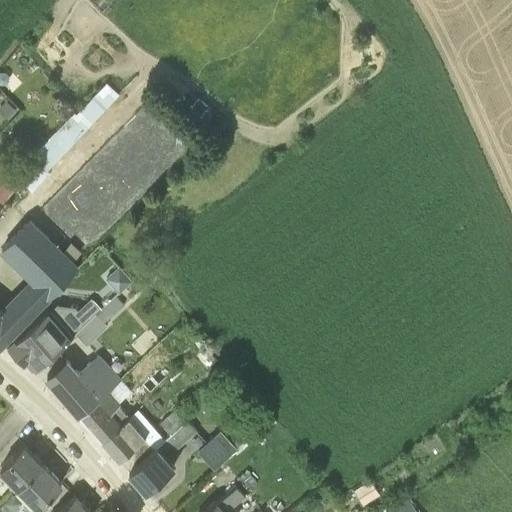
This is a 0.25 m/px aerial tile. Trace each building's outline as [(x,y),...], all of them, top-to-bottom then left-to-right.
[(39,162),(23,179),(34,189),(50,171),(47,168),(65,151),(63,148),(76,137),(77,138),(120,93),(108,80),(32,154),(39,162)] [(3,102),(0,104),(0,111),(5,117),(12,110),(3,102)] [(0,187),(9,195),(23,179),(39,162),(32,154),(28,151),(0,183),(0,187)] [(80,264),(80,263),(75,258),(83,250),(66,235),(58,243),(32,217),(1,249),(30,278),(1,307),(0,306),(0,344),(1,343),(13,328),(48,295),(80,264)] [(119,289),(131,278),(117,263),(105,274),(119,289)] [(85,322),(95,312),(101,307),(93,298),(76,313),(85,322)] [(59,307),(51,313),(48,310),(10,344),(24,359),(29,355),(38,365),(71,335),(76,330),(85,322),(76,313),(73,309),(59,307)] [(85,322),(76,330),(87,342),(106,324),(95,312),(85,322)] [(200,335),(194,339),(199,345),(205,341),(200,335)] [(202,351),(209,359),(214,355),(207,347),(202,351)] [(80,413),(108,388),(121,377),(108,362),(98,372),(90,362),(77,373),(65,360),(47,375),(80,413)] [(121,402),(109,388),(108,388),(80,413),(103,438),(129,416),(119,404),(121,402)] [(183,414),(177,407),(176,407),(161,420),(171,432),(186,418),(183,414)] [(130,469),(164,438),(155,427),(139,408),(130,416),(129,416),(103,438),(120,458),(130,469)] [(167,456),(176,448),(197,429),(186,418),(171,432),(164,438),(130,469),(129,469),(147,489),(162,476),(175,465),(167,456)] [(215,468),(237,448),(221,429),(198,449),(215,468)] [(18,484),(42,461),(24,442),(0,466),(18,484)] [(38,505),(62,481),(42,461),(18,484),(38,505)] [(354,489),(363,502),(379,492),(371,478),(354,489)] [(229,511),(227,509),(245,494),(236,485),(208,509),(203,511),(229,511)] [(91,511),(74,494),(55,511),(91,511)]
